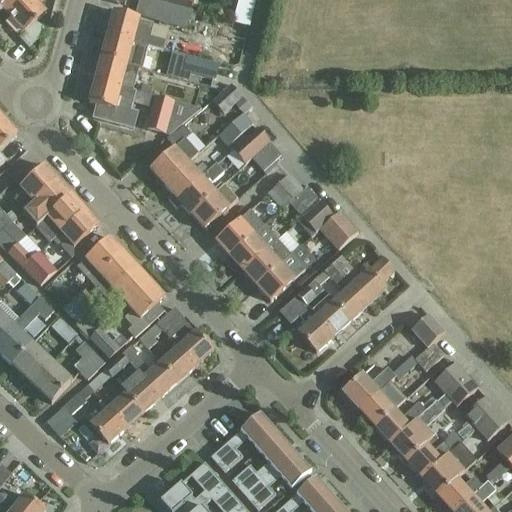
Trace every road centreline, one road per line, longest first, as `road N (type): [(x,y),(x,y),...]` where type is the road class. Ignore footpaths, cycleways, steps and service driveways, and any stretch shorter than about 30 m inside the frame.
road 1 (residential): [(251,365),(39,122)]
road 2 (residential): [(102,510),(251,365)]
road 3 (residential): [(289,405),(414,290)]
road 4 (residential): [(387,511),(289,405)]
road 5 (residential): [(102,510),(0,417)]
road 6 (residential): [(39,122),(74,0)]
